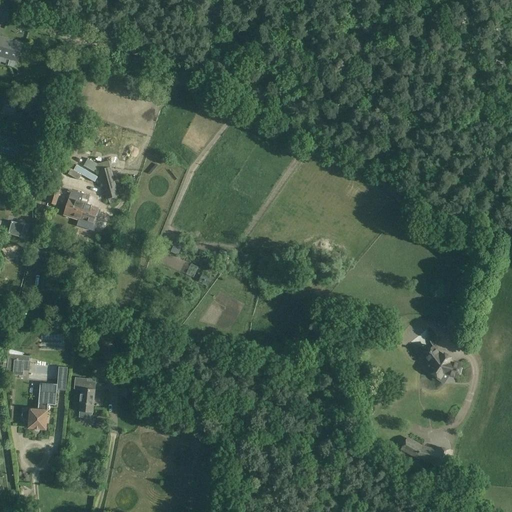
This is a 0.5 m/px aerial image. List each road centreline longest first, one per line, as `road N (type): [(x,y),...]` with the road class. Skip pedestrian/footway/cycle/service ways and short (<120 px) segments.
road 1 (track): [(497,232),(410,201),(248,95),(197,73)]
road 2 (unknown): [(36,511),(16,374)]
road 3 (track): [(197,73),(77,36)]
